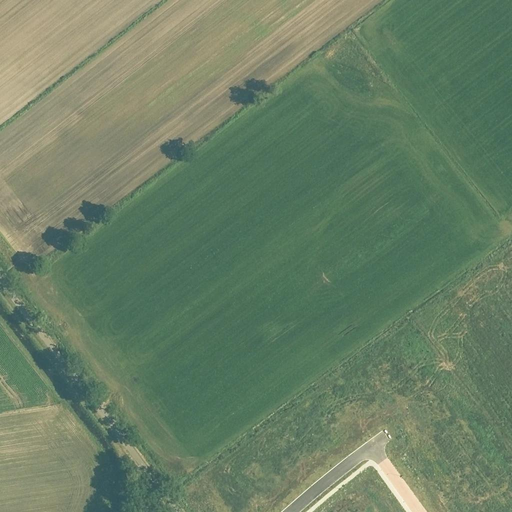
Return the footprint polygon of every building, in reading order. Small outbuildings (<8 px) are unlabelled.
[(469,288),(481,299),(491,288),(480,277),(469,288)] [(469,288),(460,298),(471,309),(481,299),(469,288)] [(461,319),(471,309),(460,298),(450,308),(461,319)] [(451,329),(461,319),(450,308),(440,318),(451,329)] [(451,329),(440,318),(435,323),(447,334),(451,329)] [(447,334),(435,323),(430,328),(441,339),(447,334)] [(436,348),(429,342),(433,338),(427,331),(417,342),(430,355),(436,348)] [(448,373),(454,368),(446,355),(439,359),(448,373)] [(433,363),(442,376),(448,373),(439,359),(433,363)] [(430,384),(442,376),(433,363),(421,371),(430,384)] [(430,384),(421,371),(410,378),(418,391),(430,384)] [(418,391),(410,378),(398,386),(407,399),(418,391)] [(407,399),(398,386),(386,394),(394,407),(407,399)] [(345,388),(336,400),(349,409),(358,398),(345,388)] [(328,411),(340,420),(349,409),(336,400),(328,411)] [(328,411),(319,422),(332,431),(340,420),(328,411)] [(281,436),(285,433),(291,440),(298,435),(286,420),(275,429),(281,436)] [(323,442),(332,431),(319,422),(311,433),(323,442)] [(272,432),(261,441),(270,454),(282,444),(272,432)] [(306,438),(319,448),(323,442),(311,433),(306,438)] [(302,444),(314,453),(319,448),(306,438),(302,444)] [(260,462),(270,454),(261,441),(250,450),(260,462)] [(310,459),(314,453),(302,444),(297,450),(310,459)] [(260,462),(250,450),(239,459),(249,471),(260,462)] [(239,459),(228,468),(238,480),(249,471),(239,459)] [(232,484),(238,480),(228,468),(223,472),(232,484)] [(227,489),(232,484),(223,472),(217,477),(227,489)]
